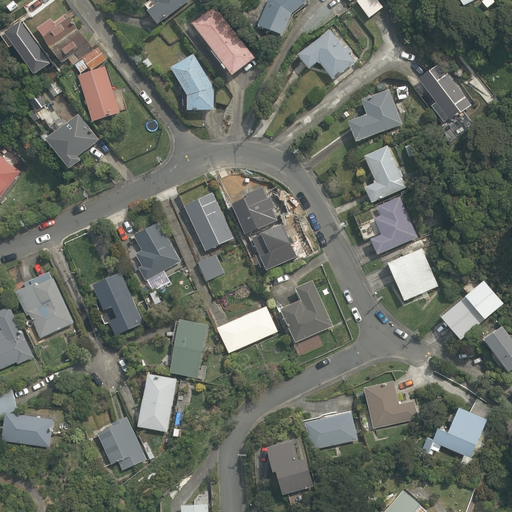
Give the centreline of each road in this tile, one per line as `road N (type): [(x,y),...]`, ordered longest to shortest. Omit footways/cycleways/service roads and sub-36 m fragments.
road 1 (residential): [(198,162),(239,151),(288,169),(381,335),(244,415),(228,458),(231,511)]
road 2 (residential): [(198,162),(82,0)]
road 3 (residential): [(49,234),(198,162)]
road 4 (residential): [(49,234),(110,370)]
